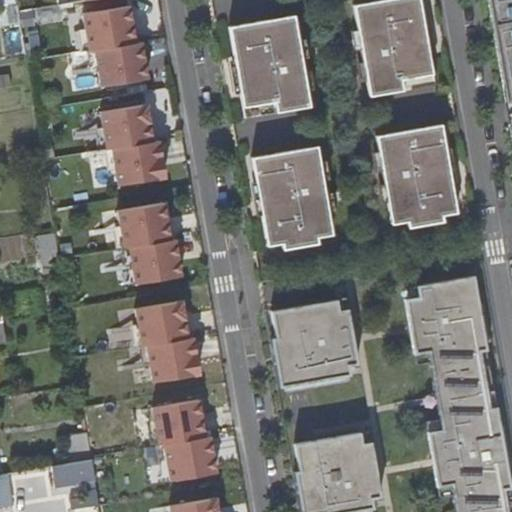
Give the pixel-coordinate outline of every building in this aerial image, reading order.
[(421,0),(372,0),(355,3),(359,28),(362,47),(365,61),(368,79),(370,94),(436,82),(432,57),(426,25),(421,0)] [(511,0),(487,0),(506,102),(511,100),(511,0)] [(84,11),(90,48),(96,47),(137,40),(131,3),(84,11)] [(33,11),(36,22),(58,17),(55,5),(33,11)] [(296,14),(230,25),(236,59),(242,92),(246,116),(311,104),(309,89),(305,71),(303,57),(300,39),(296,14)] [(430,25),(426,25),(432,57),(436,57),(430,25)] [(359,28),(353,30),(356,48),(362,47),(359,28)] [(306,38),(300,39),(303,57),(310,56),(306,38)] [(137,40),(96,47),(102,84),(149,76),(143,39),(137,40)] [(236,59),(232,60),(238,92),(242,92),(236,59)] [(365,61),(358,62),(362,80),(368,79),(365,61)] [(312,70),(305,71),(309,89),(315,88),(312,70)] [(10,76),(0,77),(0,89),(12,88),(10,76)] [(108,146),(113,145),(154,138),(148,101),(102,109),(108,146)] [(443,122),(377,134),(382,159),(385,178),(387,191),(390,209),(393,222),(408,219),(409,226),(445,220),(444,214),(458,211),(455,189),(449,155),(443,122)] [(154,138),(113,145),(119,182),(166,174),(160,137),(154,138)] [(265,222),(269,244),(284,241),(285,248),(321,242),(320,235),(333,233),(331,220),(328,202),(326,188),(322,169),(318,144),(253,156),(259,190),(265,222)] [(449,155),(455,189),(459,188),(453,154),(449,155)] [(43,158),(28,160),(32,186),(47,184),(43,158)] [(382,159),(375,160),(379,179),(385,178),(382,159)] [(322,169),(326,188),(332,187),(329,168),(322,169)] [(265,222),(259,190),(255,190),(261,222),(265,222)] [(387,191),(381,193),(384,210),(390,209),(387,191)] [(118,207),(124,244),(129,243),(170,237),(164,200),(118,207)] [(334,201),(328,202),(331,220),(338,219),(334,201)] [(61,272),(55,233),(38,236),(44,274),(61,272)] [(175,236),(170,237),(129,243),(135,281),(181,273),(175,236)] [(480,302),(475,273),(416,281),(418,292),(405,294),(414,350),(427,348),(429,360),(438,415),(440,425),(427,428),(436,484),(449,481),(451,492),(454,511),(511,511),(511,486),(508,466),(501,423),(486,340),(480,302)] [(416,281),(403,283),(405,294),(418,292),(416,281)] [(346,294),(272,306),(276,332),(271,333),(280,381),(284,381),(347,371),(349,371),(348,361),(357,359),(353,339),(336,342),(334,329),(351,326),(346,294)] [(147,341),(189,334),(183,298),(136,305),(143,342),(147,341)] [(484,301),(480,302),(486,340),(490,339),(484,301)] [(200,371),(194,334),(189,334),(147,341),(154,378),(200,371)] [(427,348),(414,350),(416,362),(429,360),(427,348)] [(347,371),(284,381),(285,385),(348,375),(347,371)] [(165,439),(206,433),(200,396),(153,403),(160,440),(165,439)] [(438,415),(425,417),(427,428),(440,425),(438,415)] [(511,463),(505,422),(501,423),(508,466),(511,465),(511,463)] [(368,427),(294,439),(298,465),(293,466),(300,511),(316,511),(368,504),(371,504),(369,494),(378,493),(375,472),(358,475),(356,462),(373,460),(368,427)] [(72,461),(90,458),(86,431),(69,434),(72,461)] [(217,469),(211,432),(206,433),(165,439),(171,477),(217,469)] [(55,464),(51,464),(54,484),(85,479),(86,487),(96,486),(91,458),(90,458),(72,461),(55,464)] [(0,503),(12,502),(7,472),(0,472),(0,503)] [(449,481),(436,484),(438,494),(451,492),(449,481)] [(171,501),(172,511),(220,511),(217,494),(171,501)]
